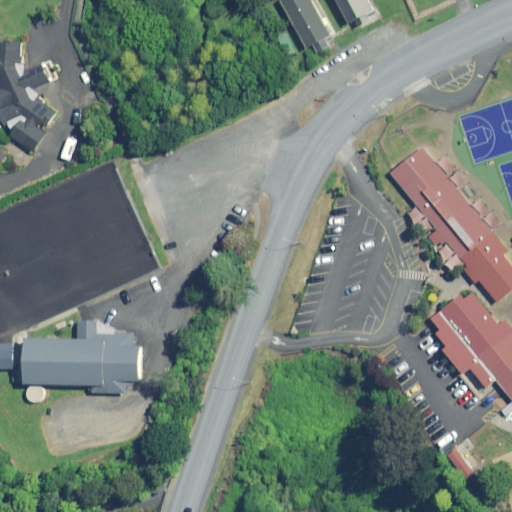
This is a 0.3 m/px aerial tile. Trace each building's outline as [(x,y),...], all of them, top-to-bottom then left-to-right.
[(336,40),(313,0),(287,0),(282,3),(310,54),(336,40)] [(377,11),(371,0),(337,0),(352,25),(377,11)] [(41,94),(34,89),(50,82),(43,64),(26,71),(27,64),(23,63),(24,57),(21,57),(22,44),(0,42),(0,81),(3,89),(0,90),(0,100),(2,106),(0,107),(0,113),(7,127),(11,125),(16,131),(12,137),(34,152),(48,133),(40,127),(43,123),(48,127),(57,114),(42,104),(44,101),(38,97),(41,94)] [(508,250),(425,146),(394,170),(393,171),(467,265),(465,266),(477,281),(480,279),(497,301),(500,299),(511,289),(511,261),(505,253),(508,250)] [(499,321),(471,286),(430,319),(448,341),(443,346),(464,372),(471,367),(487,386),(497,378),(511,396),(511,327),(504,317),(499,321)] [(27,341),(26,386),(94,387),(94,394),(130,394),(130,387),(143,388),(144,348),(136,348),(137,335),(99,334),(99,323),(80,323),(80,342),(27,341)] [(15,347),(0,347),(0,371),(15,371),(15,347)] [(487,486),(460,448),(450,455),(478,493),(487,486)]
